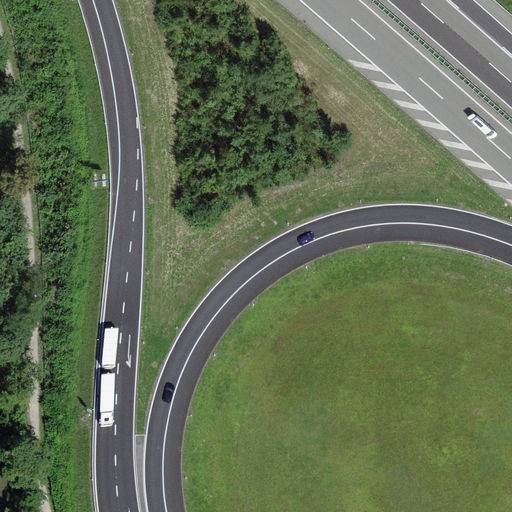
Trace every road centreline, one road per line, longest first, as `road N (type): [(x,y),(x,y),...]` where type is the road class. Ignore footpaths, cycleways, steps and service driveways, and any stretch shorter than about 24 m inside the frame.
road 1 (motorway): [(156,511),(153,456),(172,369),(198,322),(244,273),(316,234),(376,219),(422,218),(511,240)]
road 2 (motorway): [(100,0),(130,170),(116,379),(119,511)]
road 3 (motorway): [(328,0),(511,161)]
road 4 (motorway): [(511,81),(418,0)]
